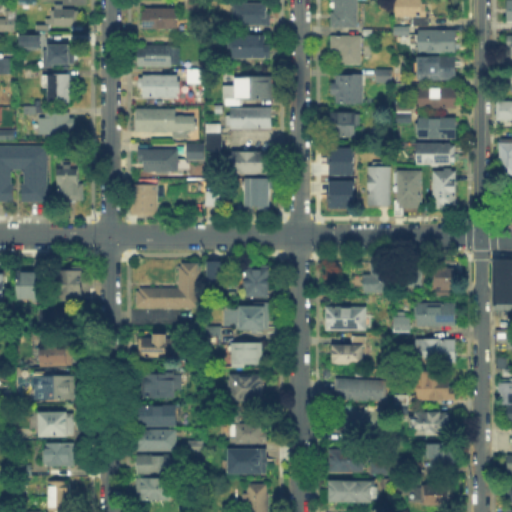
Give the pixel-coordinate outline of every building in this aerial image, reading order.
[(332,0),(359,0),(359,28),(332,28),(332,0)] [(397,19),(397,0),(427,0),(427,25),(416,25),(416,20),(397,19)] [(270,5),(270,26),(235,26),(235,5),(270,5)] [(55,25),(55,8),(77,9),(77,25),(55,25)] [(143,30),(144,8),(180,8),(180,30),(143,30)] [(0,20),(16,20),(16,31),(0,31),(0,20)] [(17,44),(17,33),(38,33),(38,45),(17,44)] [(457,33),(456,54),(419,54),(419,33),(457,33)] [(331,46),(331,37),(362,37),(362,65),(339,65),(339,58),(331,46)] [(271,39),(271,58),(234,58),(234,39),(271,39)] [(141,47),(148,47),(148,46),(172,46),(172,67),(141,67),(141,47)] [(75,48),(75,65),(45,65),(45,48),(75,48)] [(8,56),(0,56),(0,72),(8,72),(8,56)] [(418,79),(418,58),(455,58),(455,79),(418,79)] [(188,84),(188,71),(206,72),(206,84),(188,84)] [(379,71),(394,71),(394,82),(379,82),(379,71)] [(47,76),(75,77),(75,81),(82,81),(82,101),(71,100),(71,104),(47,104),(47,76)] [(180,77),(180,98),(143,98),(143,76),(180,77)] [(336,77),(365,77),(365,103),(335,103),(336,77)] [(272,99),(224,99),(224,86),(238,86),(238,78),(272,78),(272,99)] [(458,89),(458,109),(419,109),(419,89),(458,89)] [(410,100),(410,122),(395,122),(394,101),(410,100)] [(511,103),(511,121),(499,121),(499,103),(511,103)] [(70,108),(70,118),(77,118),(77,129),(70,129),(70,135),(32,135),(32,108),(70,108)] [(178,108),(178,118),(197,118),(197,132),(136,132),(136,108),(178,108)] [(233,130),(233,109),(275,109),(275,130),(233,130)] [(328,123),(328,110),(360,110),(360,136),(335,136),(335,123),(328,123)] [(458,119),(458,139),(419,139),(419,119),(458,119)] [(208,150),(208,126),(222,126),(222,150),(208,150)] [(0,132),(15,132),(15,140),(0,140),(0,132)] [(511,174),(498,174),(498,141),(511,141),(511,174)] [(419,145),(456,145),(456,165),(419,165),(419,145)] [(189,160),(189,146),(205,146),(205,160),(189,160)] [(49,171),(49,203),(24,203),(24,171),(13,171),(13,202),(0,202),(0,147),(49,148),(49,171)] [(328,173),(328,147),(352,147),(352,173),(328,173)] [(55,159),(55,148),(71,148),(71,159),(55,159)] [(142,150),(179,150),(179,172),(142,172),(142,150)] [(273,153),(273,174),(232,174),(233,153),(273,153)] [(82,163),(82,201),(62,201),(62,163),(82,163)] [(370,165),(392,165),(392,206),(370,205),(370,165)] [(398,172),(423,173),(423,208),(398,208),(398,172)] [(434,172),(458,172),(458,208),(434,207),(434,172)] [(327,206),(328,180),(351,180),(351,206),(327,206)] [(247,181),(270,181),(270,207),(247,207),(247,181)] [(158,186),(158,215),(132,215),(133,186),(158,186)] [(206,206),(206,193),(220,193),(220,206),(206,206)] [(205,259),(204,293),(223,293),(223,267),(219,267),(219,259),(205,259)] [(490,259),(511,259),(511,306),(489,306),(490,259)] [(244,263),(267,263),(267,295),(244,295),(244,263)] [(372,274),(372,264),(389,264),(389,293),(366,292),(366,274),(372,274)] [(180,288),(181,265),(199,265),(199,309),(139,309),(139,288),(180,288)] [(437,269),(437,285),(443,285),(443,288),(455,288),(455,285),(457,285),(457,266),(437,266),(437,269)] [(423,269),(423,294),(403,294),(403,269),(423,269)] [(62,299),(63,270),(85,270),(85,299),(62,299)] [(19,301),(19,272),(45,272),(44,302),(19,301)] [(0,306),(0,273),(8,273),(8,306),(0,306)] [(267,300),(251,300),(251,304),(238,304),(238,307),(222,307),(222,324),(238,324),(238,328),(263,328),(263,327),(267,327),(267,300)] [(457,305),(457,327),(418,327),(418,305),(457,305)] [(328,307),(368,308),(368,331),(327,331),(328,307)] [(41,329),(41,309),(77,309),(77,329),(41,329)] [(396,319),(411,319),(411,332),(396,332),(396,319)] [(220,325),(204,324),(203,341),(219,341),(220,325)] [(170,333),(170,339),(181,339),(181,358),(138,358),(138,339),(153,339),(153,333),(170,333)] [(364,365),(333,365),(333,347),(354,347),(354,336),(369,336),(369,348),(364,348),(364,365)] [(457,342),(456,363),(416,363),(416,342),(457,342)] [(263,344),(263,365),(234,365),(234,344),(263,344)] [(76,347),(76,366),(44,365),(45,347),(76,347)] [(507,367),(503,367),(497,367),(498,357),(507,357),(507,367)] [(141,397),(141,374),(184,375),(183,397),(141,397)] [(231,400),(231,375),(266,375),(266,400),(231,400)] [(78,376),(77,399),(38,398),(38,376),(78,376)] [(454,377),(454,400),(421,400),(421,377),(454,377)] [(336,401),(336,380),(389,380),(388,401),(336,401)] [(511,403),(499,403),(499,380),(511,380),(511,403)] [(396,397),(409,397),(409,411),(396,411),(396,397)] [(140,425),(140,404),(179,405),(179,425),(140,425)] [(345,436),(345,410),(385,410),(385,436),(345,436)] [(78,412),(78,430),(90,430),(90,440),(73,440),(73,437),(42,437),(43,412),(78,412)] [(450,415),(450,436),(413,436),(413,415),(450,415)] [(269,426),(269,444),(237,444),(237,426),(269,426)] [(139,450),(140,429),(179,430),(179,450),(139,450)] [(203,443),(203,455),(192,455),(192,443),(203,443)] [(76,445),(76,466),(48,466),(48,444),(76,445)] [(448,446),(448,467),(423,468),(423,477),(412,477),(412,464),(422,465),(421,446),(448,446)] [(262,467),(262,472),(234,472),(234,459),(231,459),(231,449),(262,449),(262,467)] [(332,472),(332,451),(366,451),(366,473),(332,472)] [(139,473),(139,456),(179,456),(179,473),(139,473)] [(373,462),(391,462),(391,474),(373,474),(373,462)] [(47,479),(46,510),(67,510),(67,479),(47,479)] [(141,501),(141,479),(174,479),(174,501),(141,501)] [(373,482),(373,503),(332,502),(332,482),(373,482)] [(247,511),(247,485),(269,485),(269,511),(247,511)] [(424,505),(424,486),(452,486),(452,505),(424,505)]
